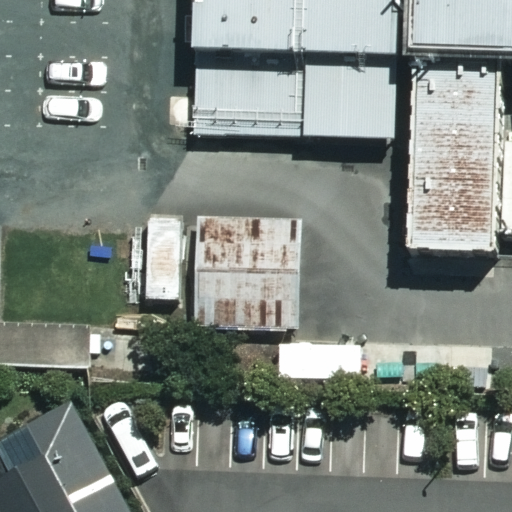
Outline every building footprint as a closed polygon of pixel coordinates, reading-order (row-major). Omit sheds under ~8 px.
[(493,247),(497,146),(497,131),(511,131),(511,0),(191,0),(187,143),(404,151),(400,269),(492,272),(493,247)] [(511,146),(497,146),(493,247),(511,247),(511,146)] [(192,307),(192,221),(143,221),(143,306),(192,307)] [(192,307),(192,339),(305,339),(306,222),(192,221),(192,307)] [(132,332),(0,328),(0,370),(131,374),(132,332)] [(479,349),(281,348),(281,388),(479,389),(479,349)] [(0,511),(122,511),(69,413),(0,450),(0,511)]
